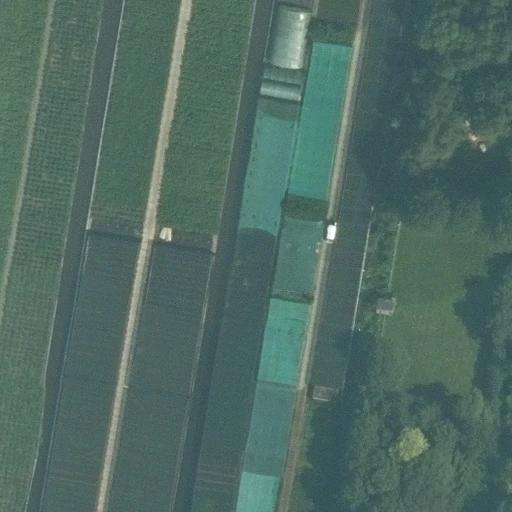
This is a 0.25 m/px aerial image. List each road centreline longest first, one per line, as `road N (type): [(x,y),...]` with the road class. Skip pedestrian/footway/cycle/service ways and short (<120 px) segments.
road 1 (unknown): [(189,0),(108,511)]
road 2 (track): [(405,511),(464,414),(511,363)]
